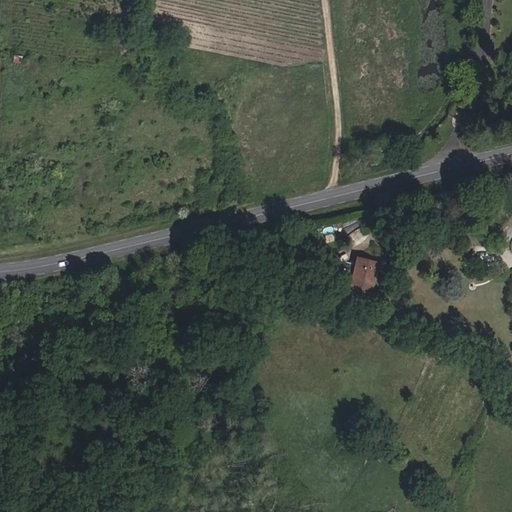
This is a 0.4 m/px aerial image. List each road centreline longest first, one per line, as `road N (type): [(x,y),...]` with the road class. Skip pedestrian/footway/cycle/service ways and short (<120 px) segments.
road 1 (tertiary): [(0,272),(511,153)]
road 2 (track): [(328,311),(246,330),(203,434),(151,511)]
